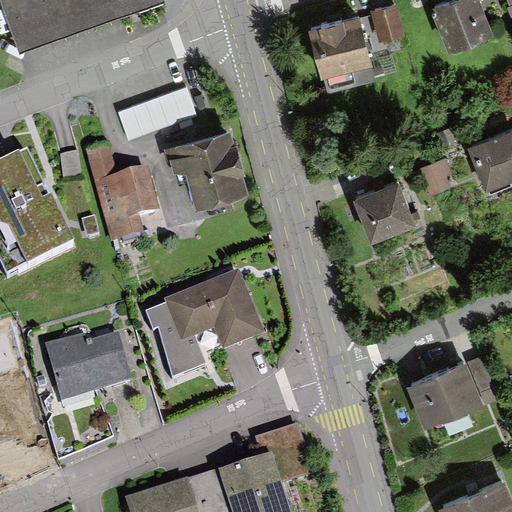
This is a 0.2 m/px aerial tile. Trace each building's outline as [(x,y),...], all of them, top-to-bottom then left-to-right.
[(151,0),(0,0),(15,45),(151,0)] [(397,0),(372,7),(380,38),(406,31),(397,0)] [(433,0),(432,1),(449,44),(495,26),(485,0),(433,0)] [(361,6),(308,20),(321,71),(324,70),(328,87),(375,75),(370,57),(373,56),(361,6)] [(186,84),(118,109),(129,138),(197,113),(186,84)] [(511,122),(468,140),(486,186),(511,175),(511,122)] [(186,165),(197,202),(250,187),(244,167),(247,167),(238,136),(236,137),(232,123),(165,143),(169,158),(171,157),(174,166),(186,165)] [(109,145),(87,151),(112,242),(146,233),(141,215),(160,210),(149,168),(117,176),(109,145)] [(76,244),(29,149),(0,163),(0,262),(7,277),(76,244)] [(446,155),(420,165),(430,192),(457,182),(446,155)] [(399,173),(354,191),(372,236),(417,218),(399,173)] [(95,216),(82,219),(87,237),(100,234),(95,216)] [(239,272),(165,300),(167,304),(146,312),(153,331),(159,329),(172,379),(207,366),(203,356),(262,333),(239,272)] [(84,334),(47,345),(64,402),(134,381),(120,332),(86,342),(84,334)] [(0,421),(6,420),(0,402),(0,380),(15,376),(4,345),(0,346),(0,421)] [(482,352),(469,358),(486,401),(500,396),(482,352)] [(407,378),(425,421),(484,397),(467,354),(407,378)] [(262,457),(188,479),(198,511),(291,511),(283,483),(314,474),(300,424),(256,438),(262,457)] [(511,511),(511,489),(505,473),(439,501),(443,511),(511,511)] [(198,511),(188,479),(126,499),(130,511),(198,511)]
